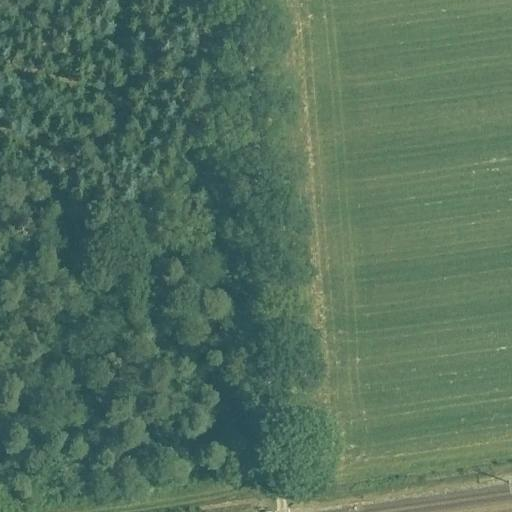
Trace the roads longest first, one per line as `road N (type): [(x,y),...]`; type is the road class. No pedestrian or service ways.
road 1 (track): [(279,511),(250,0)]
road 2 (track): [(147,511),(278,493)]
